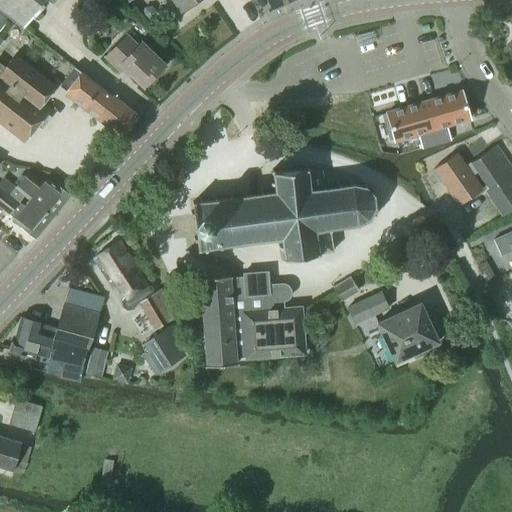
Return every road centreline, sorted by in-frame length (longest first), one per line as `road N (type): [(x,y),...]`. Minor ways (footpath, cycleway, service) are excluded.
road 1 (tertiary): [(0,305),(213,81)]
road 2 (tertiary): [(213,81),(277,34),(401,0)]
road 3 (unknown): [(0,152),(30,168),(77,135),(94,136),(131,165)]
road 4 (residential): [(511,121),(473,68),(449,0)]
